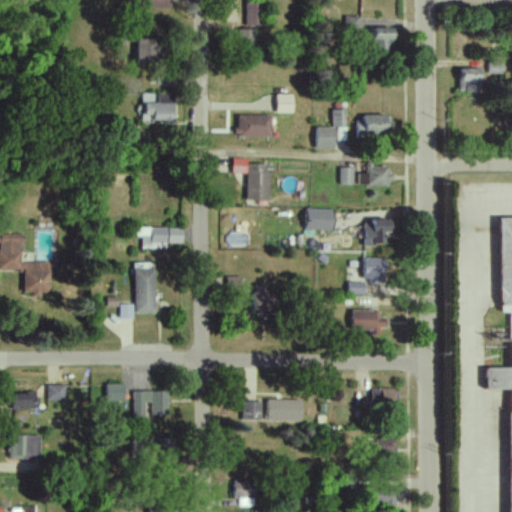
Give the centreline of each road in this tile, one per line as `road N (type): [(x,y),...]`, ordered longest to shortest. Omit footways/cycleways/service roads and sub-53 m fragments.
road 1 (residential): [(430,511),(427,0)]
road 2 (residential): [(203,511),(201,0)]
road 3 (residential): [(0,360),(430,364)]
